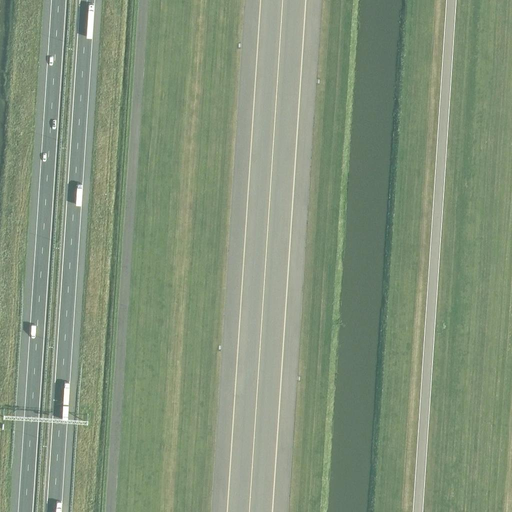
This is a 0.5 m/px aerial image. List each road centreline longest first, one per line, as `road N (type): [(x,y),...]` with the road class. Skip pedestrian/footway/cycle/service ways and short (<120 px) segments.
road 1 (motorway): [(59,0),(25,511)]
road 2 (motorway): [(54,511),(87,0)]
